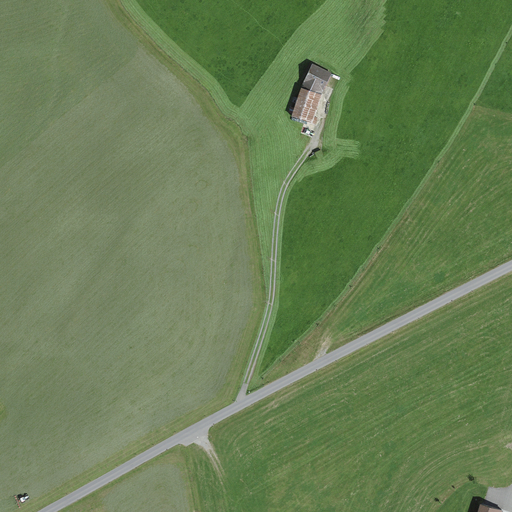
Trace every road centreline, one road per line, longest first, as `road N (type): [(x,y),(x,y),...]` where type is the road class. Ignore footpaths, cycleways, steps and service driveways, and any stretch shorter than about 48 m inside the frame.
road 1 (unclassified): [(47,511),(511,266)]
road 2 (track): [(237,405),(271,305),(282,192),(316,142)]
